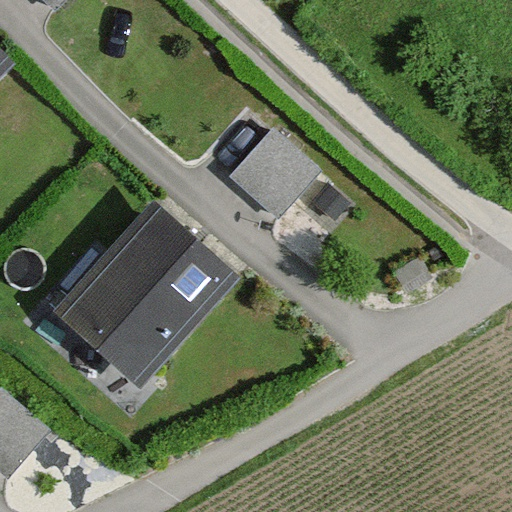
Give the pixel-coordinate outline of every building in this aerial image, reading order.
[(72,0),(41,0),(57,15),(72,0)] [(0,42),(0,83),(21,64),(0,42)] [(322,175),(277,132),(231,179),(276,222),(322,175)] [(247,274),(159,200),(63,313),(151,387),(247,274)] [(52,434),(7,391),(0,398),(0,475),(6,482),(52,434)]
